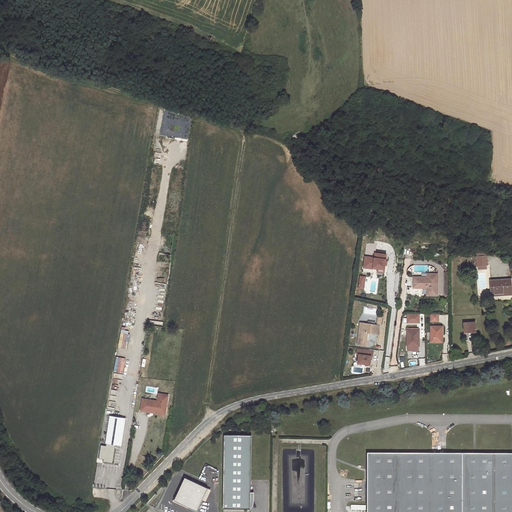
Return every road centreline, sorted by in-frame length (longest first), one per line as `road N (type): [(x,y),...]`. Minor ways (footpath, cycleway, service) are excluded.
road 1 (track): [(210,419),(241,133),(10,54)]
road 2 (unclassified): [(119,511),(203,425),(241,402),(511,353)]
road 3 (track): [(334,441),(275,440),(274,511)]
